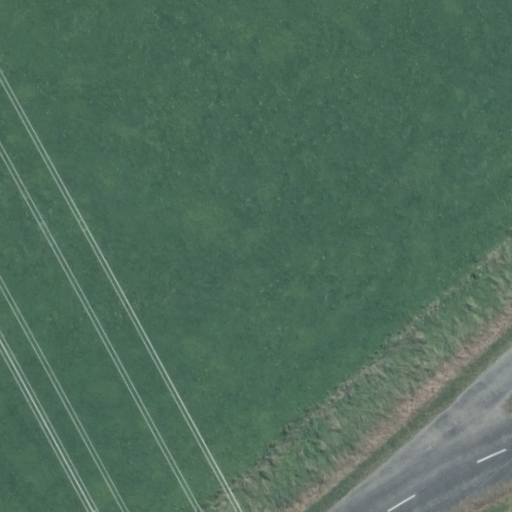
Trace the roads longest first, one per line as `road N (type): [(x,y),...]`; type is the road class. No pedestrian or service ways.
road 1 (unclassified): [(399,502),(511,372)]
road 2 (unclassified): [(399,502),(511,446)]
